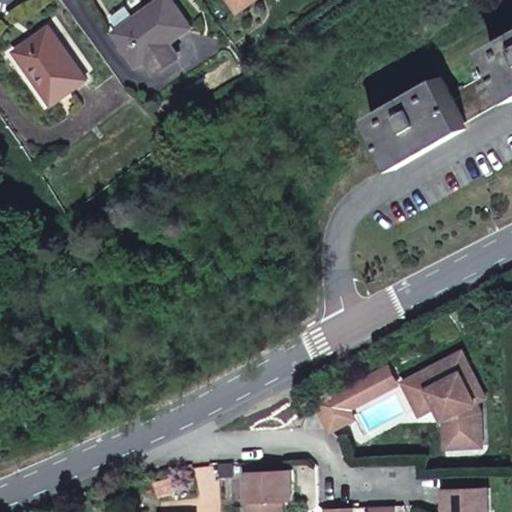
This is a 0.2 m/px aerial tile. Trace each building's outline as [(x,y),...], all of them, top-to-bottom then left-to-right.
[(195,27),(174,0),(160,0),(113,35),(126,53),(130,50),(142,66),(150,61),(164,50),(173,43),(195,27)] [(255,0),(236,0),(243,9),(255,0)] [(90,79),(51,27),(17,52),(56,104),(90,79)] [(511,36),(492,48),(501,66),(452,94),(442,77),(371,117),(397,162),(511,97),(511,36)] [(164,50),(150,61),(160,74),(183,56),(173,43),(164,50)] [(422,415),(439,406),(439,405),(447,401),(456,419),(457,447),(484,445),(483,411),(478,402),(487,397),(463,352),(405,383),(422,415)] [(399,384),(390,366),(355,385),(364,402),(399,384)] [(364,402),(355,385),(318,404),(333,431),(355,418),(351,410),(364,402)] [(457,447),(456,419),(447,401),(439,405),(439,406),(448,424),(449,447),(457,447)] [(295,499),(293,469),(247,471),(249,511),(285,511),(285,500),(295,499)] [(491,511),(491,487),(446,489),(447,511),(491,511)]
